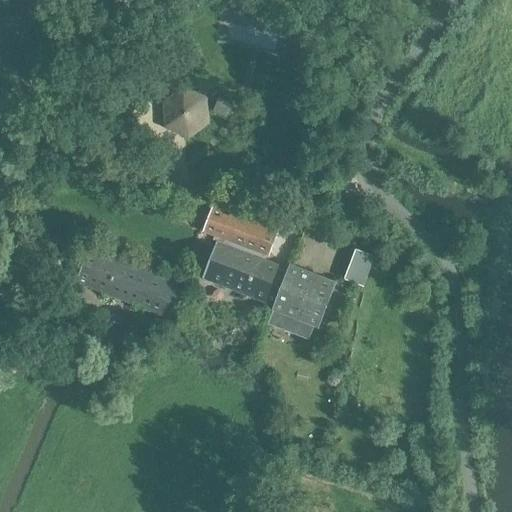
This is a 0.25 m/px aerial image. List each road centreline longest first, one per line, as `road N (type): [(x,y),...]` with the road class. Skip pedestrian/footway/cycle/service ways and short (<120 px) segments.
road 1 (unclassified): [(474,511),(454,311),(442,267),(365,173),(369,117),(458,0)]
road 2 (track): [(44,0),(24,88),(0,127)]
